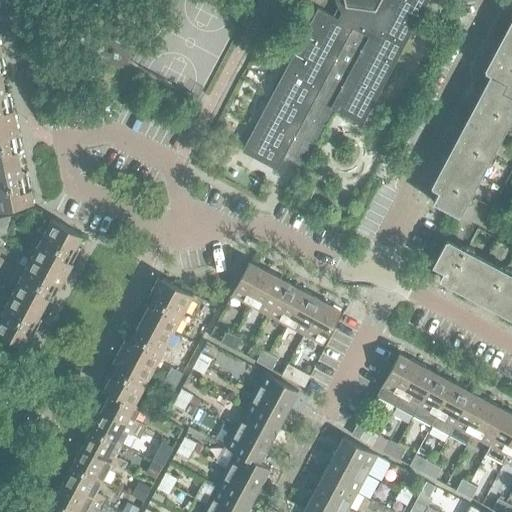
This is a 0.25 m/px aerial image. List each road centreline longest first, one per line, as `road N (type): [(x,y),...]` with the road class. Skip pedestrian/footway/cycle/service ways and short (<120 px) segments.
road 1 (residential): [(185,210),(155,225),(74,186),(66,142),(112,133),(179,164)]
road 2 (residential): [(372,270),(487,15)]
road 3 (residential): [(185,210),(228,230),(263,228),(336,266),(372,270)]
road 4 (residential): [(322,424),(394,282)]
road 5 (residential): [(394,282),(511,345)]
